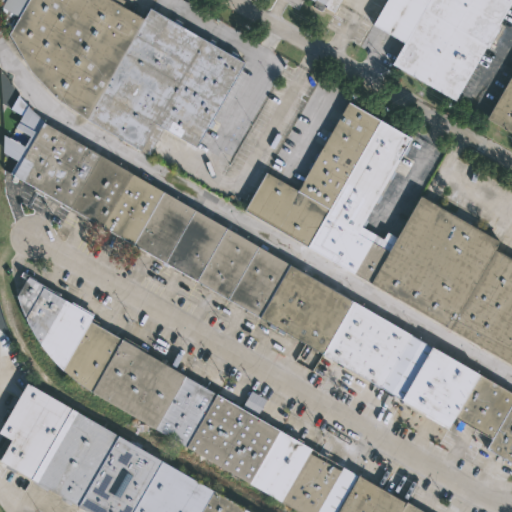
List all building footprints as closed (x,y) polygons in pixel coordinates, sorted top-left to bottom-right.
[(127,0),(129,1),(126,5),(149,19),(155,9),(249,64),(200,148),(168,128),(152,155),(92,120),(62,99),(35,70),(15,35),(18,29),(7,23),(8,21),(4,6),(3,6),(2,0),(127,0)] [(340,0),(333,12),(323,5),(320,11),(310,5),(312,1),(310,0),(340,0)] [(511,0),(455,100),(392,64),(403,43),(372,25),(386,0),(511,0)] [(511,132),(486,118),(511,72),(511,132)] [(511,365),(243,210),(265,172),(296,190),(347,101),(412,138),(361,226),(390,243),(418,195),(497,241),(492,249),(511,260),(511,365)] [(410,333),(380,385),(17,174),(47,122),(410,333)] [(38,279),(64,293),(64,295),(75,302),(75,300),(97,313),(96,318),(103,322),(101,323),(118,333),(120,331),(152,350),(151,351),(187,371),(186,372),(221,393),(277,425),(275,430),(287,436),(288,435),(293,438),(293,437),(300,441),(299,443),(324,457),(325,455),(337,462),(335,464),(400,502),(401,500),(420,511),(293,511),(279,504),(283,499),(83,382),(66,368),(45,344),(24,304),(20,294),(30,278),(23,275),(26,271),(38,279)] [(511,390),(511,466),(480,449),(486,439),(447,418),(445,422),(401,398),(429,346),(511,390)] [(32,382),(258,511),(95,511),(83,505),(83,506),(76,502),(74,504),(65,498),(66,496),(53,488),(51,490),(36,481),(37,479),(20,470),(19,472),(9,467),(10,464),(4,460),(16,439),(4,432),(32,382)] [(266,399),(251,391),(243,406),(258,414),(266,399)]
